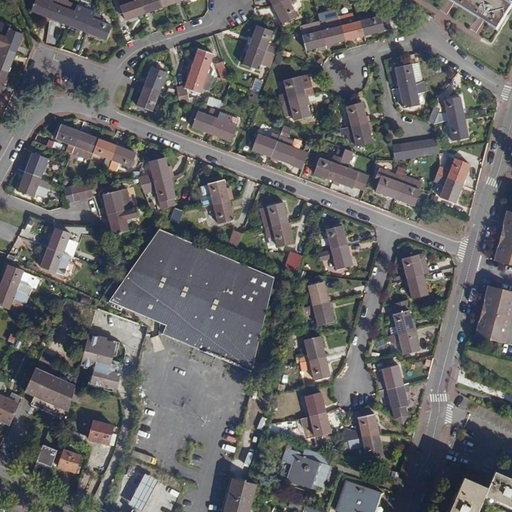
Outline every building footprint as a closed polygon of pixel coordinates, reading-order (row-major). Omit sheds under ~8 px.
[(51,19),(58,0),(35,0),(31,12),(43,17),(42,19),(50,22),(51,19)] [(69,2),(63,0),(58,0),(51,19),(69,26),(75,11),(67,8),(69,2)] [(139,0),(118,0),(126,21),(145,15),(139,0)] [(164,8),(161,0),(139,0),(145,15),(164,8)] [(285,0),(273,6),(282,25),(298,16),(292,5),(297,2),(296,0),(285,0)] [(447,0),(454,4),(484,22),(496,30),(511,4),(505,0),(447,0)] [(95,12),(77,6),(75,11),(69,26),(87,33),(95,12)] [(101,15),(95,12),(87,33),(107,40),(112,25),(99,20),(101,15)] [(361,21),(365,37),(392,29),(388,15),(381,17),(381,15),(361,21)] [(320,22),(326,46),(346,42),(342,26),(339,16),(320,22)] [(320,19),(300,25),(307,52),(316,50),(317,52),(327,50),(326,46),(320,22),(320,19)] [(0,46),(17,53),(24,34),(10,28),(12,24),(2,21),(0,26),(0,46)] [(342,26),(346,42),(365,37),(361,21),(342,26)] [(257,26),(250,45),(274,54),(276,48),(268,45),(273,32),(257,26)] [(507,53),(510,39),(504,38),(501,52),(507,53)] [(274,54),(250,45),(243,65),(259,71),(261,65),(269,68),(274,54)] [(0,68),(10,72),(17,53),(0,46),(0,68)] [(198,49),(191,68),(208,74),(215,55),(198,49)] [(221,80),(231,83),(224,61),(216,64),(221,80)] [(417,84),(423,81),(419,63),(413,64),(417,84)] [(395,68),(399,88),(417,84),(413,64),(395,68)] [(151,67),(144,87),(160,93),(167,73),(151,67)] [(10,72),(0,68),(0,89),(3,91),(10,72)] [(177,87),(179,100),(180,101),(191,104),(188,89),(201,94),(203,89),(210,91),(215,77),(208,74),(191,68),(185,86),(177,87)] [(279,95),(281,102),(306,96),(311,94),(310,89),(314,88),(310,73),(284,80),(287,93),(279,95)] [(256,79),(251,91),(258,94),(263,82),(256,79)] [(427,92),(424,81),(423,81),(417,84),(399,88),(403,109),(420,105),(418,94),(427,92)] [(160,93),(144,87),(137,106),(153,112),(160,93)] [(306,96),(281,102),(283,110),(290,108),(294,120),(311,116),(306,96)] [(427,122),(434,124),(447,122),(465,118),(461,97),(443,100),(446,113),(439,114),(441,109),(435,106),(427,122)] [(208,106),(220,109),(222,101),(210,98),(208,106)] [(346,107),(351,127),(368,123),(363,102),(346,107)] [(192,128),(212,136),(218,118),(199,111),(192,128)] [(218,118),(212,136),(231,143),(237,126),(231,124),(234,117),(220,112),(218,118)] [(241,120),(234,117),(231,124),(237,126),(238,127),(241,120)] [(465,118),(447,122),(451,141),(469,138),(465,118)] [(368,123),(351,127),(356,147),(373,143),(368,123)] [(72,155),(81,131),(62,124),(56,140),(68,144),(65,152),(72,155)] [(291,130),(284,127),(280,136),(272,158),(291,166),(297,149),(292,147),(295,142),(287,138),(291,130)] [(90,161),(93,154),(99,138),(81,131),(72,155),(70,162),(74,164),(77,156),(90,161)] [(252,151),(272,158),(280,136),(273,133),(270,139),(259,134),(252,151)] [(102,169),(108,171),(110,166),(118,145),(99,138),(93,154),(106,159),(102,169)] [(437,138),(429,139),(432,155),(439,154),(437,138)] [(432,155),(429,139),(422,141),(424,156),(432,155)] [(422,141),(415,142),(417,157),(424,156),(422,141)] [(407,143),(409,159),(412,158),(417,157),(415,142),(407,143)] [(407,143),(400,144),(402,160),(409,159),(407,143)] [(400,144),(392,145),(395,161),(402,160),(400,144)] [(118,145),(110,166),(116,169),(118,164),(131,168),(137,152),(118,145)] [(346,150),(341,163),(351,167),(356,153),(346,150)] [(33,152),(25,172),(42,179),(49,159),(33,152)] [(444,156),(441,165),(437,175),(464,185),(471,165),(454,158),(453,159),(444,156)] [(154,182),(171,178),(170,173),(169,169),(166,158),(149,162),(154,182)] [(333,182),(339,165),(320,158),(314,174),(333,182)] [(369,176),(339,165),(333,182),(339,184),(353,189),(353,188),(363,191),(369,176)] [(395,200),(404,178),(380,169),(377,176),(382,178),(376,193),(395,200)] [(42,179),(25,172),(17,191),(34,198),(39,186),(48,190),(52,183),(42,179)] [(464,185),(437,175),(434,182),(443,186),(439,198),(457,204),(464,185)] [(408,179),(404,178),(395,200),(415,207),(421,190),(419,189),(422,182),(409,177),(408,179)] [(141,186),(144,193),(156,190),(161,209),(176,206),(174,198),(176,198),(171,178),(154,182),(141,186)] [(200,201),(202,207),(213,204),(230,200),(228,193),(232,192),(231,188),(227,188),(225,180),(208,184),(210,195),(202,197),(200,201)] [(94,197),(90,182),(84,183),(88,199),(94,197)] [(84,183),(81,183),(77,185),(81,200),(88,199),(84,183)] [(77,185),(71,186),(74,202),(81,200),(77,185)] [(64,188),(68,204),(74,202),(71,186),(64,188)] [(125,210),(133,209),(128,188),(102,194),(108,215),(125,210)] [(230,200),(213,204),(218,224),(236,220),(230,200)] [(272,227),(289,223),(284,202),(267,207),(272,227)] [(108,215),(105,215),(107,222),(109,222),(112,235),(130,230),(125,210),(108,215)] [(169,223),(178,226),(183,213),(175,210),(169,223)] [(501,236),(495,261),(511,265),(511,212),(507,211),(501,236)] [(272,227),(266,229),(268,237),(275,236),(278,246),(294,241),(289,223),(272,227)] [(326,229),(331,249),(348,245),(343,225),(326,229)] [(55,228),(48,247),(65,254),(72,234),(55,228)] [(274,277),(159,229),(110,301),(166,326),(163,334),(252,371),(274,277)] [(227,245),(237,249),(243,235),(243,234),(234,230),(227,245)] [(348,245),(331,249),(335,270),(353,265),(348,245)] [(65,275),(72,256),(65,254),(48,247),(40,267),(65,275)] [(285,267),(297,271),(302,258),(291,253),(285,267)] [(407,279),(423,275),(422,268),(427,267),(425,257),(421,254),(402,259),(407,279)] [(8,265),(1,284),(30,295),(33,288),(28,286),(32,276),(24,273),(25,271),(8,265)] [(428,295),(423,275),(407,279),(412,299),(428,295)] [(312,305),(330,301),(325,282),(308,286),(312,305)] [(1,284),(0,283),(0,306),(10,310),(14,299),(18,301),(27,304),(30,295),(1,284)] [(511,307),(511,291),(488,285),(482,310),(475,335),(503,343),(511,307)] [(397,334),(415,329),(407,300),(394,304),(396,313),(393,314),(397,334)] [(335,322),(330,301),(312,305),(302,308),(304,316),(314,314),(318,326),(335,322)] [(420,350),(415,329),(397,334),(385,337),(387,342),(391,341),(392,344),(399,342),(402,354),(420,350)] [(14,343),(17,337),(10,334),(8,340),(14,343)] [(117,343),(88,335),(81,365),(95,368),(92,382),(122,390),(126,375),(121,373),(119,373),(120,367),(123,368),(124,363),(113,360),(117,343)] [(309,360),(326,356),(322,336),(304,340),(309,360)] [(331,376),(326,356),(309,360),(314,380),(331,376)] [(377,383),(380,391),(404,384),(399,365),(382,369),(385,381),(377,383)] [(36,369),(25,392),(35,396),(46,373),(36,369)] [(31,404),(67,420),(76,386),(46,373),(35,396),(31,404)] [(404,384),(380,391),(382,399),(390,396),(396,419),(405,423),(410,415),(407,405),(410,405),(407,392),(411,391),(409,383),(404,384)] [(0,421),(10,426),(19,405),(18,404),(21,397),(12,392),(9,399),(0,395),(0,421)] [(309,416),(327,412),(322,393),(304,397),(309,416)] [(333,433),(327,412),(309,416),(314,437),(333,433)] [(352,430),(344,426),(340,443),(348,441),(379,434),(375,414),(358,418),(360,429),(352,430)] [(90,440),(109,445),(113,426),(94,421),(90,440)] [(71,430),(69,438),(77,441),(79,433),(71,430)] [(77,441),(83,444),(86,436),(79,433),(77,441)] [(384,454),(379,434),(348,441),(350,450),(364,447),(367,458),(384,454)] [(59,447),(52,465),(76,473),(82,455),(59,447)] [(324,488),(334,459),(304,449),(303,453),(286,448),(281,461),(292,465),(287,480),(311,488),(313,484),(324,488)] [(478,511),(481,506),(485,495),(511,507),(511,506),(511,511),(511,478),(495,471),(488,488),(464,477),(449,511),(478,511)] [(142,511),(146,511),(162,482),(149,476),(132,506),(142,511)] [(232,477),(223,511),(250,511),(257,484),(232,477)] [(374,511),(381,492),(346,480),(336,510),(337,511),(336,511),(374,511)]
